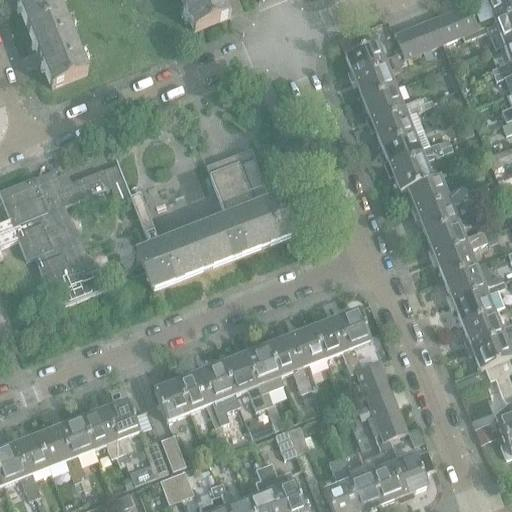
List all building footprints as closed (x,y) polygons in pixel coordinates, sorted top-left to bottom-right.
[(55,0),(14,0),(28,33),(63,18),(55,0)] [(221,0),(179,0),(194,35),(229,20),(221,0)] [(492,22),(475,29),(477,34),(511,20),(511,0),(494,0),(485,4),(492,22)] [(468,11),(434,24),(443,47),(444,48),(462,41),(464,46),(479,40),(477,34),(475,29),(468,11)] [(63,18),(28,33),(51,92),(87,78),(63,18)] [(511,20),(477,34),(479,40),(488,37),(495,53),(511,46),(511,20)] [(417,31),(426,54),(430,52),(437,49),(428,27),(417,31)] [(406,36),(415,58),(421,56),(426,54),(417,31),(406,36)] [(354,83),(385,71),(403,63),(401,57),(382,65),(375,48),(375,47),(370,35),(353,42),(358,55),(345,60),(354,83)] [(415,58),(406,36),(394,40),(401,57),(403,63),(415,58)] [(511,66),(492,74),(495,80),(511,72),(511,46),(495,53),(495,54),(505,50),(511,66)] [(433,61),(430,52),(426,54),(421,56),(425,64),(433,61)] [(460,67),(457,59),(449,62),(452,70),(460,67)] [(385,71),(354,83),(363,106),(394,94),(387,76),(405,69),(403,63),(385,71)] [(511,100),(511,99),(511,72),(495,80),(497,85),(504,82),(511,100)] [(471,89),(467,80),(458,84),(462,93),(471,89)] [(394,94),(363,106),(372,128),(421,109),(419,103),(401,111),(394,94)] [(434,110),(431,105),(422,109),(424,114),(434,110)] [(381,151),(412,139),(422,135),(415,118),(423,115),(421,109),(372,128),(381,151)] [(456,121),(454,115),(453,113),(443,118),(446,125),(456,121)] [(490,134),(487,127),(482,125),(476,128),(480,138),(490,134)] [(412,139),(381,151),(390,174),(439,154),(437,149),(429,152),(422,135),(412,139)] [(450,150),(447,144),(438,148),(440,154),(450,150)] [(452,155),(450,150),(440,154),(442,159),(452,155)] [(400,197),(407,194),(430,185),(423,167),(442,160),(439,154),(390,174),(400,197)] [(502,171),(497,157),(487,161),(493,175),(502,171)] [(276,202),(270,204),(253,161),(229,171),(227,167),(217,171),(219,175),(209,179),(209,180),(210,180),(226,221),(159,247),(155,238),(146,241),(146,242),(148,247),(149,251),(138,255),(137,254),(136,254),(153,296),(154,296),(153,294),(291,240),(291,242),(293,241),(276,200),(275,200),(276,202)] [(105,291),(99,275),(93,277),(72,227),(70,227),(64,211),(110,193),(117,209),(131,203),(118,169),(61,192),(58,184),(54,175),(0,196),(0,200),(10,225),(0,228),(0,263),(2,263),(0,256),(0,251),(18,245),(26,266),(34,262),(48,296),(56,292),(64,311),(107,294),(105,291)] [(416,217),(465,197),(463,192),(445,199),(438,181),(430,185),(407,194),(416,217)] [(468,202),(479,198),(477,192),(465,197),(468,202)] [(465,197),(416,217),(426,240),(457,228),(450,210),(468,202),(465,197)] [(139,203),(132,205),(138,220),(145,217),(139,203)] [(457,228),(426,240),(435,262),(484,242),(481,237),(463,243),(457,228)] [(494,238),(492,232),(481,237),(484,242),(494,238)] [(499,246),(495,237),(494,238),(484,242),(486,248),(487,251),(499,246)] [(484,242),(435,262),(444,285),(475,272),(468,255),(486,248),(484,242)] [(453,307),(503,287),(501,282),(492,285),(485,268),(475,272),(444,285),(453,307)] [(503,287),(453,307),(462,330),(493,318),(504,313),(497,295),(505,292),(503,287)] [(334,324),(356,378),(362,376),(353,354),(371,347),(358,314),(334,324)] [(493,318),(462,330),(471,352),(511,335),(511,329),(500,334),(493,318)] [(311,333),(325,365),(342,359),(350,381),(356,378),(334,324),(311,333)] [(289,342),(311,396),(316,394),(307,372),(325,365),(311,333),(289,342)] [(480,375),(485,373),(507,364),(511,362),(511,335),(471,352),(480,375)] [(266,351),(279,383),(292,378),(301,400),(311,396),(289,342),(266,351)] [(244,360),(265,414),(271,411),(266,398),(282,392),(279,383),(266,351),(244,360)] [(221,369),(234,401),(246,396),(255,418),(265,414),(244,360),(221,369)] [(497,426),(505,449),(500,451),(506,466),(511,463),(511,391),(507,379),(511,376),(511,375),(507,364),(485,373),(490,385),(495,383),(503,403),(508,409),(496,420),(495,419),(494,420),(497,426)] [(234,401),(221,369),(199,377),(220,431),(230,427),(224,412),(236,407),(234,401)] [(362,376),(356,378),(361,391),(380,439),(383,447),(388,444),(406,438),(379,369),(362,376)] [(176,386),(188,419),(206,412),(215,433),(220,431),(199,377),(176,386)] [(188,419),(176,386),(154,395),(166,427),(188,419)] [(315,405),(311,396),(301,400),(305,410),(315,405)] [(103,414),(125,469),(131,467),(127,458),(133,455),(127,441),(139,436),(127,405),(103,414)] [(370,413),(368,408),(359,412),(360,416),(363,423),(372,419),(370,413)] [(271,411),(265,414),(274,437),(279,435),(275,427),(277,426),(271,411)] [(125,469),(103,414),(81,423),(93,454),(105,450),(110,464),(116,462),(120,471),(125,469)] [(93,454),(81,423),(58,432),(80,486),(85,484),(76,461),(93,454)] [(267,438),(262,424),(246,430),(252,444),(267,438)] [(498,444),(495,435),(491,437),(488,430),(474,435),(480,451),(498,444)] [(229,452),(221,431),(215,433),(224,455),(229,452)] [(80,486),(58,432),(36,441),(48,473),(66,466),(75,488),(80,486)] [(298,432),(287,437),(296,459),(307,454),(298,432)] [(420,434),(409,439),(414,451),(425,447),(420,434)] [(287,437),(275,441),(284,464),(296,459),(287,437)] [(364,465),(365,469),(381,510),(404,501),(383,447),(380,439),(374,442),(381,459),(364,465)] [(48,473),(36,441),(13,450),(34,504),(40,502),(31,480),(48,473)] [(173,442),(164,446),(161,447),(172,475),(184,471),(173,442)] [(398,467),(388,444),(383,447),(404,501),(426,493),(427,494),(428,494),(423,479),(434,475),(427,456),(414,461),(414,460),(398,467)] [(167,477),(156,449),(145,454),(156,481),(167,477)] [(34,504),(13,450),(0,455),(0,485),(2,491),(20,484),(28,506),(34,504)] [(337,459),(356,511),(376,511),(381,510),(365,469),(348,475),(341,458),(337,459)] [(356,511),(337,459),(330,462),(340,489),(323,496),(329,511),(356,511)] [(262,472),(277,511),(303,511),(293,485),(289,477),(276,482),(271,469),(262,472)] [(277,511),(262,472),(255,475),(259,486),(255,488),(259,498),(248,503),(251,511),(277,511)] [(183,477),(173,480),(182,504),(192,500),(183,477)] [(134,490),(130,480),(122,484),(126,493),(134,490)] [(173,480),(159,486),(169,509),(182,504),(173,480)] [(217,491),(225,511),(251,511),(248,503),(235,508),(231,497),(225,500),(221,489),(217,491)] [(225,511),(217,491),(210,493),(215,504),(211,506),(212,509),(204,511),(225,511)] [(122,511),(133,508),(129,498),(113,504),(116,511),(122,511)]
